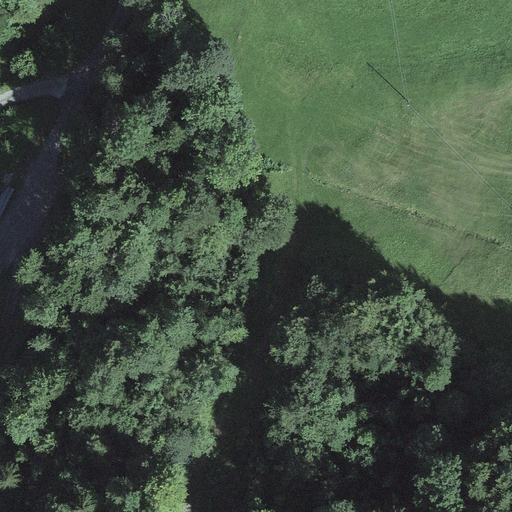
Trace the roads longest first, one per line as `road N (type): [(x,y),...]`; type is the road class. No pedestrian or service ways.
road 1 (track): [(190,511),(201,460),(264,352),(309,206)]
road 2 (unclassified): [(125,0),(0,240)]
road 3 (track): [(35,181),(0,338)]
